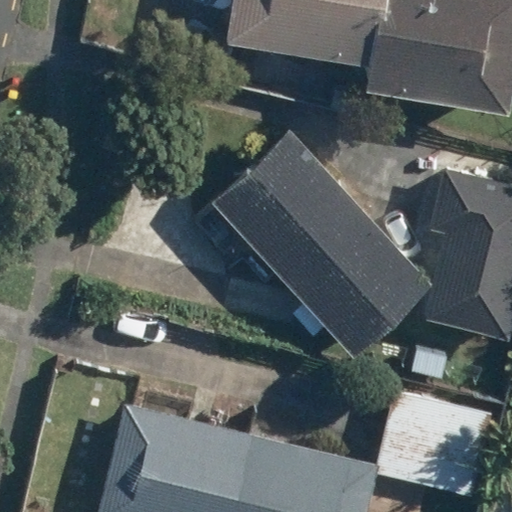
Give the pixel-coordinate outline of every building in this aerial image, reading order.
[(511,0),(243,0),(242,11),(389,34),(384,63),(511,83),(511,0)] [(297,118),(223,185),(366,343),(441,276),(297,118)] [(511,321),(511,166),(455,155),(444,214),(461,217),(443,308),(511,321)] [(503,396),(403,380),(389,466),(489,483),(503,396)] [(369,511),(384,451),(129,391),(102,507),(122,511),(369,511)]
